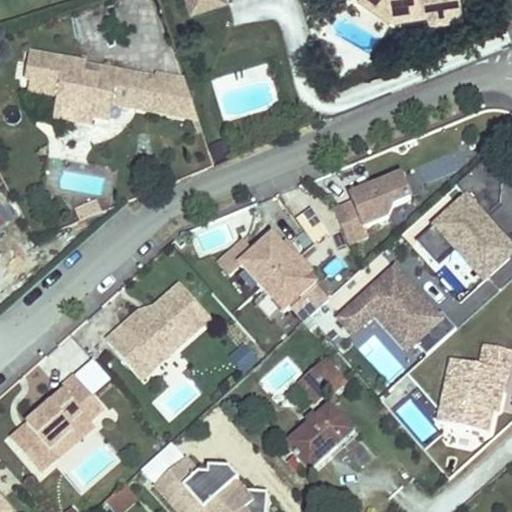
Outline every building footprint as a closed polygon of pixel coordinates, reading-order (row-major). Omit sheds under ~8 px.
[(188,0),(192,13),(227,1),(226,0),(188,0)] [(366,0),(392,18),(394,10),(379,0),(366,0)] [(379,0),(394,10),(438,4),(439,11),(440,20),(465,16),(462,0),(379,0)] [(439,11),(438,4),(394,10),(392,18),(439,11)] [(87,64),(30,53),(25,80),(30,81),(28,92),(54,97),(50,119),(88,126),(89,121),(93,102),(110,106),(129,109),(135,76),(100,70),(99,79),(84,76),(87,64)] [(154,80),(135,76),(129,109),(148,113),(154,80)] [(199,122),(186,83),(154,77),(154,80),(148,113),(199,122)] [(110,106),(93,102),(89,121),(107,124),(110,106)] [(511,259),(511,239),(486,211),(510,190),(485,162),(457,187),(464,195),(414,240),(437,265),(456,248),(487,282),(511,259)] [(355,204),(336,211),(350,246),(370,237),(367,229),(390,220),(395,207),(412,200),(403,177),(363,194),(360,202),(355,204)] [(355,204),(360,202),(363,194),(353,198),(355,204)] [(77,212),(82,223),(104,214),(99,203),(77,212)] [(298,220),(317,246),(331,235),(311,210),(298,220)] [(207,246),(229,240),(225,227),(203,233),(207,246)] [(234,283),(244,275),(289,324),(297,316),(305,326),(332,301),(308,275),(282,247),(273,237),(254,254),(243,242),(218,265),(234,283)] [(287,243),(282,247),(308,275),(312,270),(287,243)] [(441,315),(438,317),(395,269),(337,320),(350,336),(374,314),(387,329),(403,332),(426,357),(456,331),(441,315)] [(213,324),(183,288),(153,313),(156,317),(149,323),(144,321),(135,329),(130,324),(108,343),(131,370),(145,358),(156,371),(213,324)] [(153,313),(146,311),(130,324),(135,329),(144,321),(149,323),(156,317),(153,313)] [(247,343),(231,355),(244,372),(260,361),(247,343)] [(145,358),(131,370),(142,383),(156,371),(145,358)] [(507,373),(451,362),(439,424),(487,434),(492,412),(496,390),(503,392),(507,373)] [(328,363),(300,386),(316,404),(329,393),(332,396),(346,384),(328,363)] [(76,378),(61,391),(65,395),(28,428),(32,431),(26,436),(23,433),(12,441),(42,475),(59,461),(52,453),(76,432),(72,427),(84,416),(91,425),(105,412),(76,378)] [(503,392),(496,390),(492,412),(499,414),(503,392)] [(351,430),(331,407),(286,447),(309,474),(338,448),(334,444),(351,430)] [(84,416),(72,427),(76,432),(83,440),(95,429),(91,425),(84,416)] [(32,431),(28,428),(23,433),(26,436),(32,431)] [(141,470),(155,485),(184,459),(170,443),(141,470)] [(207,468),(207,474),(198,474),(184,459),(155,485),(178,511),(240,511),(242,510),(244,511),(265,511),(267,492),(242,491),(235,483),(238,480),(228,469),(207,468)] [(121,511),(137,498),(124,485),(104,503),(111,511),(121,511)] [(0,511),(12,511),(4,502),(0,505),(0,511)]
